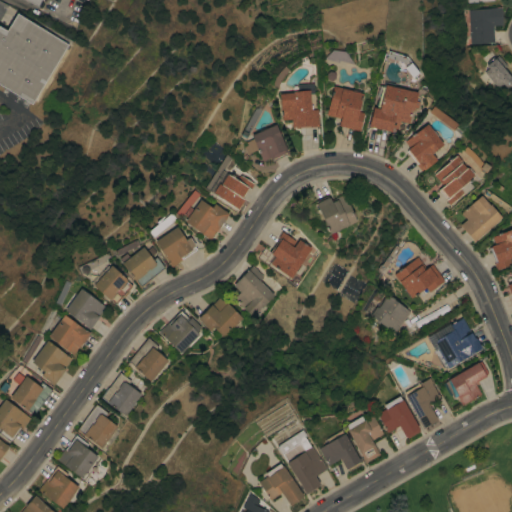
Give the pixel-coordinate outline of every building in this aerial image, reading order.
[(500,7),(501,24),(492,25),(494,42),(471,44),(467,10),(500,7)] [(31,103),(0,84),(0,26),(6,30),(16,12),(67,44),(31,103)] [(506,64),(503,66),(511,76),(498,87),(491,79),(487,83),(480,75),(488,69),(485,64),(488,61),(487,60),(485,62),(483,59),(490,53),(493,57),(498,53),(506,64)] [(415,92),(413,100),(417,101),(416,108),(412,107),(411,110),(410,110),(407,123),(398,121),(396,128),(391,127),(390,131),(367,126),(372,107),(378,108),(383,84),(415,92)] [(332,86),(362,93),(357,111),(363,112),(359,130),(337,125),(339,118),(325,115),(332,86)] [(291,92),(291,91),(308,89),(310,110),(316,109),(318,126),(309,126),(294,127),(294,126),(291,126),(290,119),(280,119),(278,93),(291,92)] [(441,144),(431,152),(431,153),(430,153),(435,159),(422,170),(422,169),(420,170),(405,151),(407,150),(406,149),(407,147),(403,141),(425,123),(441,144)] [(274,124),(286,151),(285,152),(286,154),(271,160),(271,158),(269,159),(269,157),(261,161),(250,135),(274,124)] [(454,154),(460,161),(459,162),(464,168),(465,167),(472,175),(458,188),(462,192),(449,205),(444,200),(445,198),(437,189),(443,184),(438,178),(436,179),(432,174),(454,154)] [(217,183),(219,184),(226,173),(233,177),(235,175),(237,176),(239,174),(253,183),(249,188),(248,187),(241,198),(243,199),(237,209),(211,193),(217,183)] [(329,233),(315,203),(316,203),(315,201),(327,195),(330,202),(335,200),(333,196),(339,193),(340,195),(343,194),(356,220),(329,233)] [(473,241),(458,225),(465,219),(459,212),(479,195),(481,197),(481,196),(486,202),(485,202),(488,205),(488,204),(500,217),(473,241)] [(199,199),(210,207),(213,203),(227,213),(225,217),(219,226),(219,225),(209,239),(183,221),(199,199)] [(175,226),(184,239),(189,236),(194,245),(193,245),(195,248),(181,257),(182,259),(170,267),(153,241),(175,226)] [(511,256),(509,258),(511,263),(495,270),(493,263),(494,262),(488,248),(489,247),(489,246),(494,244),(491,236),(511,226),(511,256)] [(290,278),(269,263),(274,256),(270,253),(280,239),(277,237),(281,231),(296,241),(298,239),(310,248),(290,278)] [(141,246),(151,259),(155,256),(163,267),(148,279),(149,280),(139,288),(120,263),(141,246)] [(416,256),(425,268),(431,263),(443,280),(428,291),(425,286),(409,298),(392,274),(416,256)] [(110,265),(120,274),(120,273),(133,286),(115,306),(92,285),(110,265)] [(239,291),(232,285),(252,265),(263,276),(259,280),(273,295),(261,307),(261,306),(253,314),(244,306),(252,297),(241,302),(236,295),(239,291)] [(79,288),(105,307),(88,329),(85,326),(63,309),(79,288)] [(369,314),(366,312),(371,306),(373,308),(374,306),(376,307),(385,294),(408,311),(392,333),(368,315),(369,314)] [(241,318),(223,337),(212,327),(209,330),(197,318),(219,296),(241,318)] [(179,353),(158,332),(159,330),(158,330),(162,326),(162,327),(166,322),(167,323),(179,310),(188,318),(190,316),(200,327),(196,331),(198,334),(179,353)] [(63,314),(85,330),(88,332),(86,335),(87,336),(82,342),(72,355),(46,336),(63,314)] [(461,317),(469,332),(470,332),(474,338),(475,337),(481,348),(446,367),(436,349),(437,348),(434,343),(435,339),(451,329),(448,324),(461,317)] [(149,381),(133,367),(134,366),(127,360),(147,337),(157,346),(154,349),(167,360),(149,381)] [(45,340),(70,358),(63,367),(64,368),(52,385),(47,381),(40,375),(42,371),(34,365),(30,361),(45,340)] [(476,362),(477,362),(480,360),(487,372),(484,374),(485,376),(473,382),(480,393),(461,404),(455,394),(456,394),(447,379),(476,362)] [(124,416),(106,402),(107,401),(101,396),(119,372),(129,380),(127,384),(140,394),(124,416)] [(33,414),(27,409),(26,410),(8,397),(18,384),(12,380),(17,373),(23,377),(24,375),(37,385),(40,382),(50,389),(33,414)] [(403,396),(421,386),(420,384),(419,384),(418,383),(427,378),(436,394),(437,393),(440,398),(428,405),(436,420),(422,428),(403,396)] [(406,438),(405,435),(404,436),(398,425),(386,432),(375,413),(384,408),(381,404),(397,395),(400,399),(418,431),(406,438)] [(0,403),(4,398),(29,418),(21,428),(20,428),(10,441),(0,434),(0,403)] [(100,448),(75,429),(95,403),(108,412),(104,417),(116,426),(100,448)] [(363,463),(360,458),(361,457),(345,429),(346,429),(343,424),(359,415),(362,420),(371,414),(381,433),(370,440),(372,443),(379,454),(363,463)] [(300,429),(303,434),(302,435),(309,447),(310,446),(325,468),(313,476),(319,484),(305,493),(300,485),(285,462),(286,462),(275,446),(300,429)] [(327,442),(324,438),(339,430),(341,433),(342,433),(357,458),(358,457),(359,460),(358,461),(359,464),(348,470),(346,468),(345,469),(338,458),(326,465),(325,462),(317,448),(327,442)] [(81,478),(55,459),(64,448),(65,448),(74,435),(86,444),(84,447),(97,456),(81,478)] [(37,490),(45,478),(46,479),(56,465),(67,473),(64,477),(77,486),(62,508),(37,490)] [(302,495),(289,505),(280,492),(269,500),(257,482),(264,477),(281,465),(302,495)] [(256,506),(264,509),(268,511),(267,511),(238,511),(241,507),(248,492),(258,501),(256,506)] [(18,511),(34,495),(52,511),(18,511)]
